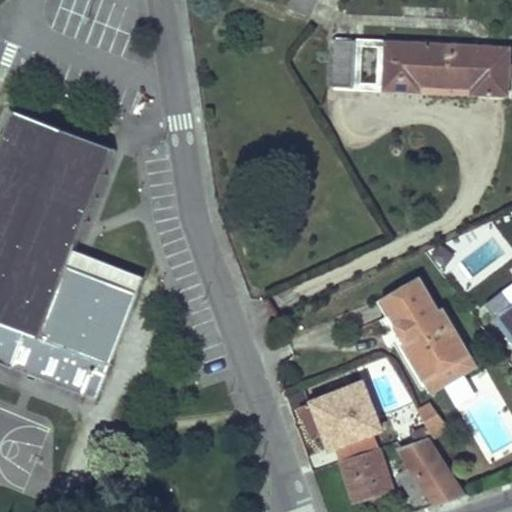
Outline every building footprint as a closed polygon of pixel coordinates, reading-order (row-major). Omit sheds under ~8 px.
[(287,0),(285,8),(308,17),(315,0),(287,0)] [(334,40),(332,86),(351,86),(353,41),(334,40)] [(384,43),(382,88),(418,90),(418,84),(469,86),(469,93),(505,94),(506,77),(511,77),(511,62),(507,62),(507,48),(384,43)] [(111,147),(16,111),(0,151),(0,362),(96,398),(144,275),(73,249),(111,147)] [(417,279),(379,302),(394,328),(394,330),(395,335),(398,338),(401,341),(404,344),(401,346),(432,396),(476,369),(441,310),(438,312),(417,279)] [(511,337),(511,282),(486,301),(511,337)] [(359,382),(309,401),(321,431),(327,448),(378,429),(359,382)] [(296,407),(307,437),(321,431),(309,401),(296,407)] [(433,406),(418,413),(419,415),(427,428),(429,432),(444,423),(433,406)] [(419,415),(406,419),(411,437),(427,428),(419,415)] [(444,423),(429,432),(430,434),(435,441),(450,432),(444,423)] [(399,448),(398,449),(404,459),(398,464),(402,471),(396,474),(412,501),(426,494),(431,503),(460,493),(426,440),(399,448)] [(378,449),(340,462),(352,500),(390,488),(378,449)]
